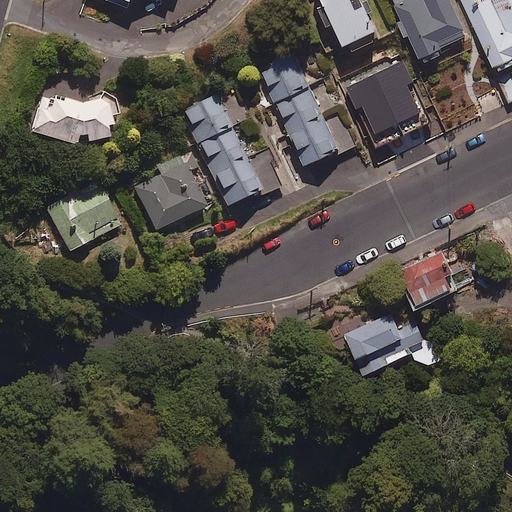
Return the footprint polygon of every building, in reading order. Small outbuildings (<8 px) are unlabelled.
[(353,49),(378,37),(367,13),(372,11),(366,0),(363,0),(361,1),(360,0),(322,0),(323,2),(318,4),(327,23),(332,21),(343,43),(349,40),(353,49)] [(392,0),(421,61),(439,53),(436,47),(466,34),(450,0),(392,0)] [(511,62),(511,0),(463,0),(496,70),(511,62)] [(339,147),(341,152),(355,145),(341,115),(326,122),(294,51),(260,67),(304,164),(339,147)] [(422,103),(400,55),(350,79),(373,127),(422,103)] [(511,99),(511,76),(502,80),(510,100),(511,99)] [(75,103),(42,96),(30,132),(70,146),(103,138),(100,125),(109,123),(107,115),(116,113),(113,99),(102,91),(97,100),(75,103)] [(260,189),(263,195),(284,185),(276,169),(280,168),(271,148),(247,160),(214,94),(180,111),(227,205),(260,189)] [(156,165),(160,174),(135,186),(155,229),(205,205),(188,170),(196,166),(188,149),(156,165)] [(80,193),(74,181),(55,191),(60,200),(44,208),(66,251),(117,225),(97,184),(80,193)] [(459,259),(453,245),(401,268),(415,302),(454,285),(445,265),(459,259)] [(421,368),(441,358),(432,340),(425,343),(410,312),(394,320),(390,312),(345,334),(364,374),(412,350),(421,368)]
